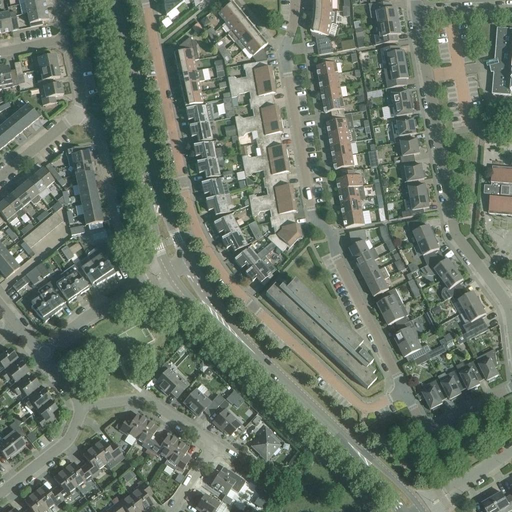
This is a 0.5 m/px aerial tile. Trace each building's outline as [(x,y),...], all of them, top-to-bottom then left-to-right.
[(46,10),(44,0),(25,4),(27,14),(46,10)] [(162,0),(166,17),(186,0),(162,0)] [(332,0),(312,0),(313,0),(314,0),(314,10),(313,10),(313,11),(332,12),(332,0)] [(225,23),(239,12),(232,3),(218,14),(225,23)] [(378,18),(379,26),(399,22),(396,10),(386,11),(385,4),(369,5),(371,19),(378,18)] [(48,21),(46,10),(27,14),(27,15),(29,24),(48,21)] [(312,21),(331,24),(332,12),(313,11),(314,11),(313,21),(312,21)] [(246,20),(239,12),(225,23),(232,31),(246,20)] [(10,18),(9,14),(9,13),(0,15),(0,23),(2,34),(12,32),(12,31),(10,18)] [(18,30),(16,17),(10,18),(12,31),(18,30)] [(253,28),(246,20),(232,31),(227,35),(234,43),(235,42),(235,43),(253,28)] [(331,24),(312,21),(312,22),(313,22),(311,32),(317,34),(316,37),(319,56),(333,53),(330,37),(328,37),(331,24)] [(399,22),(379,26),(381,35),(374,36),(376,46),(398,42),(398,41),(396,42),(395,36),(401,35),(399,22)] [(198,25),(191,29),(196,37),(203,33),(198,25)] [(260,37),(253,28),(235,43),(242,51),(260,37)] [(511,96),(511,91),(511,29),(497,28),(495,60),(488,61),(491,73),(493,73),(492,94),(511,96)] [(175,65),(194,61),(193,61),(198,60),(194,41),(191,41),(190,37),(179,47),(180,53),(174,54),(176,65),(175,65)] [(267,45),(260,37),(242,51),(249,60),(252,58),(256,63),(266,62),(267,61),(266,54),(262,49),(267,45)] [(381,50),(385,70),(406,66),(404,53),(398,54),(397,48),(400,47),(381,50)] [(37,59),(40,71),(57,67),(55,56),(37,59)] [(317,67),(319,78),(338,74),(336,63),(335,63),(334,58),(332,59),(322,60),(323,66),(317,67)] [(177,76),(196,72),(194,61),(175,65),(175,66),(176,65),(178,75),(177,76)] [(266,62),(256,63),(242,66),(243,71),(245,71),(247,78),(236,80),(232,78),(227,79),(229,89),(274,81),(272,71),(268,72),(266,62)] [(20,63),(14,64),(15,71),(16,77),(23,75),(22,73),(20,63)] [(1,67),(0,66),(0,76),(3,89),(12,87),(18,86),(16,77),(15,71),(9,72),(8,67),(3,68),(1,69),(1,67)] [(408,79),(406,66),(385,70),(388,89),(402,87),(407,86),(407,85),(404,86),(403,80),(408,79)] [(60,78),(57,67),(40,71),(42,81),(38,82),(39,89),(52,86),(61,84),(52,86),(51,80),(60,78)] [(179,86),(198,83),(197,76),(202,75),(201,71),(196,72),(177,76),(178,76),(180,86),(179,86)] [(321,90),(340,87),(338,74),(319,78),(321,90)] [(249,100),(249,105),(273,101),(271,91),(275,90),(274,81),(229,89),(231,99),(236,98),(238,95),(249,93),(251,100),(249,100)] [(200,93),(198,83),(179,86),(179,87),(180,86),(182,96),(181,97),(200,93)] [(52,86),(39,89),(41,97),(43,107),(56,104),(54,98),(63,96),(61,84),(52,86)] [(342,99),(340,87),(321,90),(323,102),(342,99)] [(388,89),(385,90),(388,107),(413,103),(411,96),(409,96),(409,91),(403,92),(402,87),(388,89)] [(200,93),(181,97),(183,97),(185,108),(202,104),(200,93)] [(331,112),(332,117),(344,115),(344,110),(342,99),(323,102),(325,113),(331,112)] [(234,118),(236,128),(281,120),(279,111),(275,111),(273,101),(249,105),(250,110),(252,110),(254,117),(243,119),(239,117),(234,118)] [(394,123),(397,123),(408,121),(407,116),(413,115),(412,110),(414,110),(413,103),(388,107),(390,118),(393,118),(394,123)] [(193,120),(194,126),(208,123),(208,122),(212,122),(208,105),(185,110),(187,121),(193,120)] [(19,112),(30,125),(41,116),(37,111),(34,114),(27,106),(19,112)] [(22,132),(30,125),(19,112),(11,119),(22,132)] [(329,134),(348,131),(354,130),(351,114),(344,115),(332,117),(333,122),(327,123),(329,134)] [(14,138),(22,132),(11,119),(3,125),(14,138)] [(256,145),(280,141),(278,130),(282,130),(281,120),(236,128),(238,138),(243,137),(245,134),(256,132),(258,140),(256,140),(256,145)] [(414,120),(408,121),(397,123),(400,137),(394,138),(395,144),(401,143),(411,141),(410,135),(416,134),(415,128),(417,128),(416,121),(414,121),(414,120)] [(194,126),(189,127),(191,138),(196,137),(198,143),(208,141),(212,140),(208,123),(194,126)] [(14,138),(3,125),(0,128),(0,137),(6,145),(14,138)] [(350,143),(348,131),(329,134),(331,147),(350,143)] [(401,163),(415,161),(414,155),(420,154),(419,148),(420,148),(419,141),(417,141),(417,140),(411,141),(401,143),(403,157),(400,157),(401,163)] [(241,157),(243,168),(288,160),(286,150),(282,151),(280,141),(256,145),(257,150),(259,149),(261,157),(250,159),(246,156),(241,157)] [(200,157),(202,162),(222,158),(220,149),(214,151),(212,142),(193,146),(195,158),(200,157)] [(331,147),(333,159),(352,156),(350,143),(331,147)] [(69,167),(90,163),(88,153),(83,154),(82,148),(65,151),(66,157),(69,167)] [(376,152),(371,153),(368,153),(371,169),(379,167),(376,152)] [(354,167),(352,156),(333,159),(335,170),(341,169),(342,174),(354,172),(354,171),(354,167)] [(224,168),(222,158),(202,162),(196,163),(198,174),(204,173),(205,179),(219,177),(218,169),(224,168)] [(288,160),(243,168),(245,178),(250,177),(252,173),(263,172),(264,179),(263,179),(263,184),(287,180),(285,170),(289,169),(288,160)] [(405,169),(408,183),(418,181),(424,180),(424,179),(426,178),(425,171),(423,172),(422,165),(416,166),(415,161),(401,163),(402,169),(405,169)] [(92,173),(90,163),(69,167),(70,167),(68,170),(71,172),(70,173),(71,177),(75,176),(92,173)] [(511,168),(492,167),(491,186),(484,186),(486,187),(486,194),(484,194),(490,195),(488,214),(511,216),(511,168)] [(43,169),(35,176),(46,189),(54,183),(49,177),(43,169)] [(339,191),(358,188),(363,187),(361,176),(362,176),(361,170),(354,171),(354,172),(342,174),(343,179),(337,180),(339,191)] [(51,175),(58,182),(61,180),(55,172),(51,175)] [(75,176),(77,186),(94,183),(92,173),(75,176)] [(46,189),(35,176),(27,182),(38,196),(46,189)] [(209,194),(210,199),(210,200),(224,196),(229,195),(226,184),(222,185),(220,179),(200,184),(203,195),(209,194)] [(289,190),(287,180),(263,184),(264,189),(266,189),(268,196),(257,198),(253,196),(248,197),(250,207),(295,199),(293,189),(289,190)] [(409,188),(411,200),(429,196),(428,190),(426,190),(425,185),(419,186),(418,181),(408,183),(405,183),(406,189),(409,188)] [(38,196),(27,182),(19,189),(33,206),(35,205),(36,205),(39,202),(39,201),(41,200),(38,196)] [(94,183),(77,186),(73,187),(75,197),(79,196),(96,193),(94,183)] [(339,191),(341,204),(360,200),(358,188),(339,191)] [(33,206),(19,189),(11,195),(22,208),(30,202),(33,206)] [(79,196),(81,206),(98,203),(96,193),(79,196)] [(11,195),(4,202),(17,218),(15,215),(22,208),(11,195)] [(227,206),(224,196),(210,200),(210,199),(205,201),(208,212),(213,210),(215,217),(225,214),(229,213),(227,206)] [(429,196),(411,200),(413,211),(402,213),(403,219),(424,215),(423,209),(429,208),(428,204),(430,203),(429,196)] [(269,219),(270,224),(294,219),(292,209),(296,209),(295,199),(250,207),(252,217),(257,216),(259,213),(270,211),(271,218),(269,219)] [(362,213),(360,200),(341,204),(343,216),(362,213)] [(9,224),(17,218),(4,202),(0,204),(0,213),(2,216),(6,222),(9,224)] [(98,203),(81,206),(84,216),(100,213),(98,203)] [(56,213),(51,217),(59,226),(63,222),(56,213)] [(102,223),(100,213),(84,216),(86,226),(93,224),(102,223)] [(365,225),(362,213),(343,216),(345,229),(365,225)] [(223,232),(226,237),(239,230),(231,215),(213,224),(218,234),(223,232)] [(59,226),(51,217),(47,220),(55,229),(59,226)] [(296,229),(294,219),(270,224),(271,228),(273,228),(274,236),(269,236),(267,239),(282,253),(287,247),(288,249),(287,251),(298,240),(302,239),(300,229),(296,229)] [(43,224),(50,233),(55,229),(47,220),(43,224)] [(418,245),(435,238),(435,237),(434,235),(434,232),(433,231),(431,231),(429,226),(424,228),(421,220),(411,222),(407,223),(411,234),(414,233),(418,245)] [(254,222),(248,226),(255,240),(262,237),(254,222)] [(39,227),(46,236),(50,233),(43,224),(39,227)] [(39,227),(35,230),(42,239),(46,236),(39,227)] [(82,227),(70,229),(71,236),(84,233),(82,227)] [(31,234),(38,243),(42,239),(35,230),(31,234)] [(247,246),(239,230),(226,237),(221,239),(226,249),(231,247),(234,252),(243,248),(247,246)] [(354,259),(369,252),(364,242),(367,241),(365,230),(349,233),(351,243),(354,242),(356,246),(349,249),(354,259)] [(31,234),(26,237),(34,246),(38,243),(31,234)] [(22,241),(24,243),(28,248),(30,250),(34,246),(26,237),(22,241)] [(435,238),(418,245),(423,256),(427,266),(438,258),(434,252),(439,250),(437,245),(439,243),(438,242),(436,240),(436,239),(435,238)] [(74,257),(66,247),(60,251),(68,261),(74,257)] [(245,266),(249,270),(260,261),(249,248),(234,261),(241,269),(245,266)] [(98,249),(87,257),(91,262),(103,280),(105,278),(106,280),(115,275),(106,256),(103,258),(101,255),(98,249)] [(374,261),(369,252),(354,259),(359,269),(374,261)] [(0,270),(13,261),(6,253),(0,257),(0,270)] [(265,257),(260,261),(249,270),(245,274),(252,282),(256,279),(260,284),(260,283),(263,286),(263,287),(273,276),(271,274),(276,270),(265,257)] [(437,274),(442,280),(457,269),(456,269),(456,268),(455,267),(454,265),(453,263),(451,264),(448,260),(443,264),(438,258),(427,266),(420,270),(423,273),(426,275),(431,276),(435,275),(437,274)] [(404,267),(400,260),(396,262),(394,263),(397,270),(404,267)] [(13,261),(0,270),(0,272),(6,279),(19,268),(13,261)] [(359,269),(364,278),(379,271),(374,261),(359,269)] [(96,286),(104,281),(91,262),(81,269),(81,270),(77,273),(85,285),(90,282),(92,285),(95,284),(96,286)] [(49,275),(42,264),(36,268),(43,279),(49,275)] [(88,290),(85,285),(77,273),(76,272),(78,270),(74,265),(62,274),(66,279),(77,295),(80,294),(80,295),(88,290)] [(36,268),(31,272),(36,280),(42,277),(36,268)] [(457,270),(457,269),(442,280),(447,287),(443,289),(441,292),(441,296),(442,298),(444,302),(452,298),(463,289),(459,284),(463,281),(460,276),(461,274),(460,273),(459,273),(459,272),(457,270)] [(384,280),(379,271),(364,278),(369,288),(384,280)] [(30,282),(25,276),(22,279),(12,287),(17,292),(27,284),(30,282)] [(56,286),(56,287),(68,304),(76,298),(75,297),(77,295),(66,279),(56,286)] [(389,290),(384,280),(369,288),(374,298),(389,290)] [(274,285),(265,295),(367,390),(369,387),(376,380),(371,376),(374,373),(368,367),(372,363),(367,358),(364,356),(361,353),(357,349),(360,346),(359,345),(360,344),(351,335),(294,283),(289,288),(286,291),(285,290),(281,287),(279,290),(274,285)] [(41,296),(54,315),(62,310),(60,308),(63,306),(60,302),(65,299),(68,304),(56,287),(52,290),(51,289),(41,296)] [(465,312),(481,303),(480,302),(479,301),(479,299),(479,298),(478,297),(476,298),(473,293),(468,296),(463,289),(452,298),(456,303),(459,302),(465,312)] [(398,308),(403,306),(394,290),(381,296),(378,298),(380,304),(377,305),(383,316),(398,308)] [(45,323),(54,315),(41,296),(31,303),(33,306),(31,308),(45,323)] [(481,304),(481,303),(465,312),(470,321),(462,326),(466,333),(463,335),(473,330),(484,325),(480,318),(486,315),(483,310),(485,309),(483,307),(482,306),(482,305),(481,304)] [(398,308),(383,316),(386,323),(388,326),(395,323),(398,328),(409,323),(411,322),(409,322),(406,316),(408,315),(403,306),(398,308)] [(439,306),(432,310),(436,315),(442,312),(439,306)] [(430,312),(425,314),(428,321),(433,318),(430,312)] [(409,323),(398,328),(400,334),(394,337),(399,348),(417,339),(419,338),(411,322),(409,323)] [(486,324),(484,325),(473,330),(476,337),(489,330),(486,324)] [(466,342),(476,337),(473,330),(463,335),(466,342)] [(447,343),(453,340),(449,334),(444,337),(447,343)] [(422,348),(417,339),(399,348),(404,358),(411,355),(414,360),(426,354),(431,352),(432,352),(428,345),(422,348)] [(0,364),(4,369),(4,370),(11,364),(12,364),(17,359),(10,350),(1,357),(0,356),(0,364)] [(476,361),(478,363),(485,377),(487,382),(488,381),(488,382),(495,379),(494,378),(498,376),(495,369),(497,368),(495,351),(486,356),(483,357),(476,361)] [(431,352),(426,354),(429,361),(434,358),(431,352)] [(200,371),(203,374),(208,368),(202,362),(199,365),(200,371)] [(477,381),(485,377),(478,363),(476,364),(475,362),(465,367),(463,363),(456,367),(459,373),(466,387),(468,391),(469,391),(470,392),(476,388),(476,387),(479,385),(477,381)] [(4,370),(4,369),(0,372),(0,374),(6,382),(11,378),(15,383),(25,375),(25,376),(28,373),(21,364),(15,368),(12,364),(11,364),(4,370)] [(189,386),(177,375),(175,377),(169,371),(170,370),(166,365),(155,376),(159,380),(154,385),(167,397),(171,393),(177,399),(189,386)] [(466,387),(459,373),(457,374),(456,371),(446,376),(444,374),(438,377),(442,384),(447,396),(450,401),(451,400),(451,401),(457,398),(457,397),(461,395),(459,391),(466,387)] [(29,380),(25,376),(25,375),(15,383),(10,387),(18,396),(22,392),(26,397),(27,397),(34,391),(40,387),(32,377),(29,380)] [(440,400),(447,396),(442,384),(440,385),(437,381),(427,386),(428,389),(422,392),(422,393),(425,399),(431,410),(432,410),(432,411),(439,407),(438,406),(442,404),(440,400)] [(198,417),(205,410),(210,404),(207,402),(209,400),(204,395),(202,397),(195,390),(190,396),(183,404),(198,417)] [(33,414),(36,412),(49,401),(50,401),(51,400),(43,391),(38,396),(34,391),(27,397),(26,397),(22,401),(33,414)] [(233,391),(225,399),(231,405),(233,403),(239,397),(237,395),(233,391)] [(422,393),(417,395),(418,398),(420,401),(425,399),(422,393)] [(213,401),(219,406),(224,401),(218,395),(213,401)] [(49,401),(36,412),(40,417),(36,421),(37,421),(43,429),(55,419),(51,415),(57,410),(50,401),(49,401)] [(224,401),(219,406),(222,410),(228,404),(224,401)] [(241,425),(225,410),(224,411),(220,416),(213,423),(218,429),(220,427),(230,437),(237,430),(241,425)] [(123,424),(119,431),(124,435),(125,435),(127,437),(128,435),(136,440),(147,422),(137,415),(132,422),(131,424),(126,421),(127,419),(123,424)] [(13,420),(18,427),(23,423),(18,416),(13,420)] [(115,428),(119,431),(123,424),(119,421),(115,428)] [(158,429),(147,422),(136,440),(146,446),(144,448),(150,452),(157,441),(152,438),(158,429)] [(13,432),(4,439),(17,454),(22,450),(22,449),(25,446),(19,438),(24,434),(14,423),(9,427),(13,432)] [(272,433),(265,427),(257,436),(261,439),(254,447),(262,455),(260,456),(266,461),(271,456),(270,454),(277,446),(268,437),(272,433)] [(162,444),(157,441),(150,452),(148,456),(152,459),(154,455),(156,455),(157,453),(167,460),(178,442),(168,436),(162,444)] [(17,454),(4,439),(0,441),(0,452),(0,453),(6,461),(10,458),(11,459),(17,454)] [(102,441),(93,448),(106,465),(115,458),(116,460),(122,455),(113,444),(112,444),(113,445),(109,449),(102,441)] [(189,449),(178,442),(167,460),(164,465),(174,472),(176,469),(181,472),(190,460),(184,456),(189,449)] [(96,472),(106,465),(93,448),(83,456),(89,464),(84,468),(92,478),(98,474),(96,472)] [(92,478),(84,468),(80,472),(73,464),(63,471),(76,488),(86,481),(87,482),(92,478)] [(76,488),(63,471),(54,479),(60,487),(55,491),(63,501),(68,497),(67,495),(76,488)] [(220,473),(211,486),(219,492),(226,497),(231,489),(238,494),(246,482),(240,478),(232,473),(228,478),(220,472),(220,473)] [(174,481),(179,484),(184,477),(179,474),(174,481)] [(139,489),(130,496),(142,511),(144,511),(153,505),(146,497),(151,493),(152,495),(153,494),(144,483),(138,487),(139,489)] [(58,505),(63,501),(55,491),(50,495),(44,487),(34,494),(47,511),(56,503),(58,505)] [(269,495),(257,487),(254,491),(260,495),(254,504),(261,508),(269,495)] [(502,493),(492,499),(499,511),(505,509),(506,511),(508,511),(511,510),(511,500),(510,496),(505,499),(502,493)] [(47,511),(34,494),(24,502),(31,510),(28,511),(47,511)] [(142,511),(130,496),(121,504),(119,502),(114,506),(118,511),(142,511)] [(214,511),(219,505),(213,501),(205,496),(196,509),(199,511),(214,511)] [(499,511),(492,499),(482,504),(485,510),(482,511),(499,511)]
